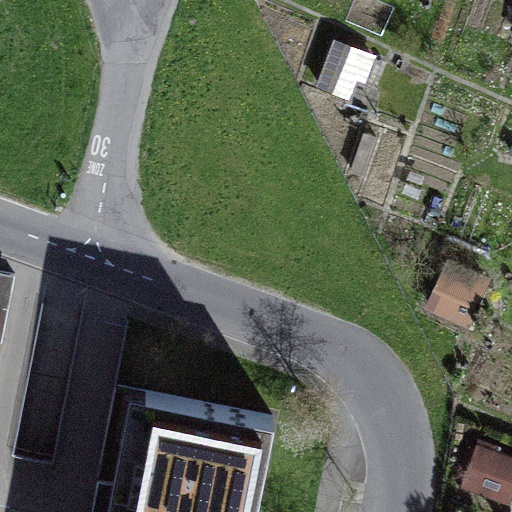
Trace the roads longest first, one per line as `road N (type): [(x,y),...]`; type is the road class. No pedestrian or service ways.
road 1 (residential): [(395,511),(400,430),(377,380),(324,339),(80,255)]
road 2 (unclassified): [(80,255),(138,0)]
